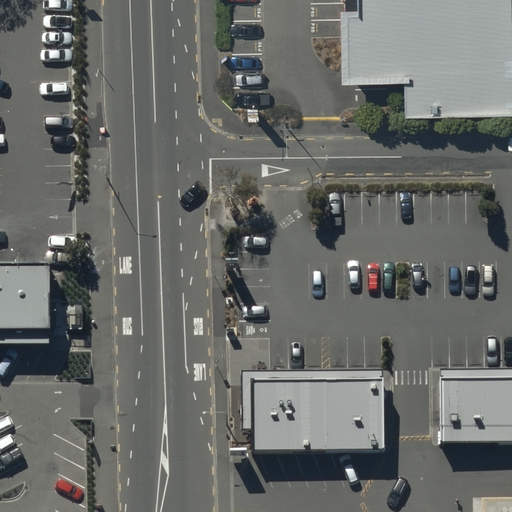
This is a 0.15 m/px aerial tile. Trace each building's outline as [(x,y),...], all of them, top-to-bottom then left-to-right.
[(359,0),(360,8),(342,9),(343,77),(405,76),(405,111),(511,109),(509,0),(359,0)] [(392,202),(311,202),(311,229),(347,229),(347,272),(392,272),(392,202)] [(0,347),(48,347),(47,281),(0,282),(0,347)] [(511,381),(433,382),(434,460),(511,459),(511,381)] [(384,385),(252,387),(252,461),(385,460),(384,385)]
